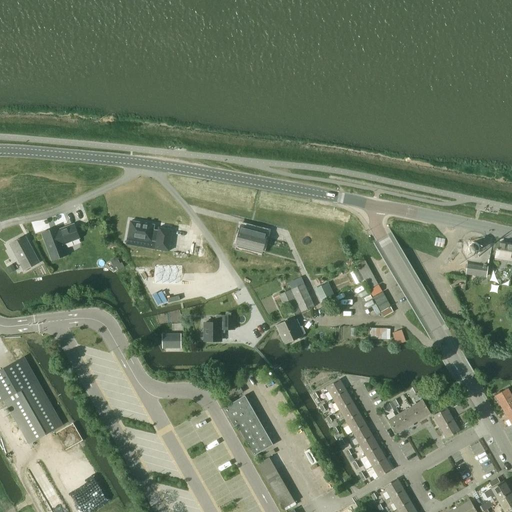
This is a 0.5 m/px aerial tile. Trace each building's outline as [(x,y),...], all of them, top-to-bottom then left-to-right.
[(155,222),(129,217),(124,242),(155,248),(168,250),(173,227),(159,224),(157,231),(154,230),(154,225),(155,222)] [(64,244),(79,238),(74,224),(58,229),(57,227),(42,233),(52,260),(68,254),(64,244)] [(237,240),(236,242),(242,243),(262,248),(266,232),(241,225),(237,240)] [(9,244),(23,270),(39,262),(25,236),(9,244)] [(474,242),(471,242),(469,244),(468,247),(468,250),(470,252),(472,253),(475,253),(478,252),(479,250),(479,247),(479,245),(477,243),(474,242)] [(510,261),(511,261),(511,245),(497,243),(495,254),(510,257),(510,261)] [(355,262),(358,267),(366,263),(364,259),(363,258),(355,262)] [(466,273),(486,276),(488,264),(468,261),(466,273)] [(369,267),(366,263),(358,267),(360,272),(366,269),(369,267)] [(403,264),(394,269),(396,273),(405,268),(403,264)] [(12,265),(7,268),(11,274),(16,271),(12,265)] [(360,272),(363,277),(372,273),(369,267),(366,269),(360,272)] [(405,268),(396,273),(399,278),(408,273),(405,268)] [(363,277),(366,283),(375,278),(372,273),(363,277)] [(408,273),(399,278),(402,282),(410,277),(408,273)] [(185,275),(152,275),(152,293),(185,293),(185,275)] [(375,278),(366,283),(369,288),(377,283),(375,278)] [(320,303),(334,297),(328,283),(314,289),(320,303)] [(291,290),(301,312),(314,306),(303,284),(291,290)] [(370,289),(373,295),(381,290),(378,284),(370,289)] [(406,291),(409,295),(418,290),(415,286),(406,291)] [(279,295),(289,317),(301,312),(291,289),(279,295)] [(418,290),(409,295),(411,300),(420,294),(418,290)] [(382,291),(373,296),(377,303),(386,298),(382,291)] [(420,294),(411,300),(414,304),(423,299),(420,294)] [(386,298),(377,303),(381,310),(390,306),(386,298)] [(177,299),(162,303),(163,308),(178,304),(177,299)] [(381,311),(384,316),(393,311),(390,306),(381,311)] [(216,322),(204,322),(204,339),(221,339),(221,329),(235,329),(235,328),(235,316),(216,315),(216,322)] [(292,318),(277,324),(285,341),(299,335),(292,318)] [(387,328),(371,328),(370,339),(387,340),(387,328)] [(401,330),(392,333),(396,345),(405,342),(401,330)] [(163,334),(163,348),(180,347),(180,334),(163,334)] [(0,370),(0,401),(5,399),(30,443),(61,425),(22,358),(0,370)] [(219,386),(228,400),(238,394),(240,398),(244,396),(242,392),(234,377),(219,386)] [(326,387),(332,398),(346,390),(341,382),(339,379),(326,387)] [(495,396),(503,410),(511,404),(511,396),(507,388),(495,396)] [(332,398),(339,409),(352,402),(346,390),(332,398)] [(240,398),(223,408),(234,426),(236,425),(254,455),(273,444),(245,395),(244,396),(240,398)] [(422,400),(411,407),(418,420),(430,414),(430,413),(422,400)] [(392,401),(389,403),(392,410),(394,412),(395,411),(396,412),(398,411),(396,407),(392,401)] [(339,409),(345,421),(359,413),(352,402),(339,409)] [(511,404),(503,410),(511,425),(511,424),(511,404)] [(411,407),(399,414),(407,427),(418,420),(411,407)] [(433,415),(439,427),(453,419),(446,408),(433,415)] [(345,421),(352,432),(365,424),(359,413),(345,421)] [(407,427),(399,414),(388,420),(396,434),(407,427)] [(453,419),(439,427),(446,438),(459,431),(453,419)] [(352,432),(359,443),(372,436),(365,424),(352,432)] [(359,443),(365,454),(379,447),(372,436),(359,443)] [(365,454),(372,466),(385,458),(379,447),(365,454)] [(294,501),(269,457),(258,463),(284,507),(294,501)] [(385,458),(372,466),(378,477),(392,469),(385,458)] [(489,482),(488,483),(491,487),(502,481),(499,476),(490,482),(489,482)] [(384,486),(390,497),(403,489),(397,479),(397,478),(383,486),(384,486)] [(490,496),(494,501),(494,502),(510,492),(503,481),(491,488),(484,492),(487,498),(490,496)] [(390,497),(397,509),(410,501),(403,489),(390,497)] [(494,501),(491,503),(493,506),(495,504),(495,503),(498,501),(504,511),(511,506),(511,495),(510,492),(494,502),(494,501)] [(476,511),(469,500),(458,507),(461,511),(476,511)] [(397,509),(398,511),(416,511),(410,501),(397,509)] [(486,506),(482,508),(483,511),(488,511),(487,509),(493,506),(491,503),(486,506)]
